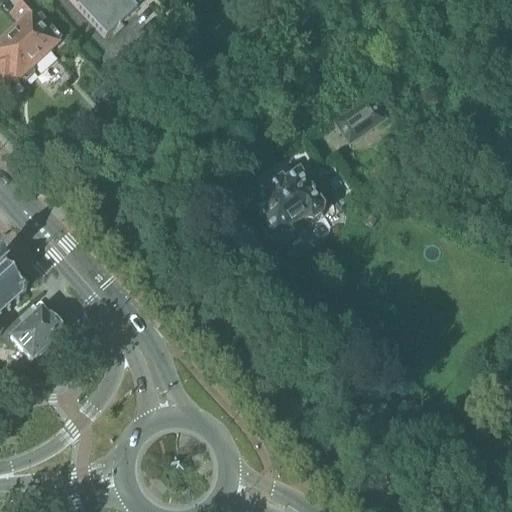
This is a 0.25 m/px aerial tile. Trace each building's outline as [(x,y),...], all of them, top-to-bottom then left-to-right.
[(0,95),(1,96),(18,81),(25,83),(33,76),(32,69),(60,43),(39,20),(44,16),(29,0),(26,0),(13,12),(22,21),(17,25),(20,28),(0,46),(0,95)] [(69,0),(105,39),(137,10),(127,0),(69,0)] [(369,100),(334,127),(351,149),(386,123),(369,100)] [(392,162),(371,176),(382,191),(402,178),(392,162)] [(255,208),(258,213),(265,224),(261,227),(272,244),(277,241),(281,247),(297,236),(293,230),(306,221),(308,223),(314,224),(323,218),(325,211),(323,209),(327,206),(321,197),(327,193),(311,170),(286,187),(283,184),(267,195),(269,198),(255,208)] [(0,340),(11,330),(5,335),(3,333),(0,329),(0,321),(26,297),(0,268),(0,340)] [(49,324),(41,316),(26,330),(19,323),(0,342),(0,343),(7,351),(13,346),(32,367),(64,338),(50,323),(49,324)]
